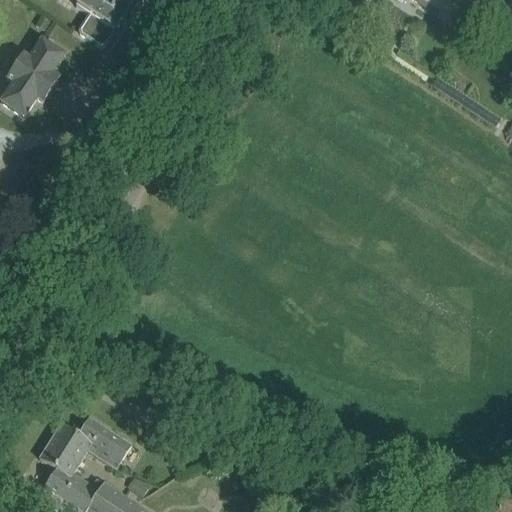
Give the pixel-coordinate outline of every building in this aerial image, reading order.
[(105,48),(136,0),(74,0),(64,15),(81,26),(76,34),(99,49),(100,50),(102,50),(103,49),(105,48)] [(409,0),(452,28),(469,0),(409,0)] [(49,25),(39,19),(34,28),(43,34),(49,25)] [(53,76),(65,58),(41,42),(29,60),(23,57),(6,82),(12,86),(0,104),(24,120),(36,101),(42,106),(59,80),(53,76)] [(46,176),(22,161),(1,195),(24,210),(46,176)] [(91,447),(88,453),(116,471),(131,449),(89,422),(78,439),(91,447)] [(91,447),(78,439),(61,428),(39,462),(56,472),(44,490),(78,511),(86,511),(104,486),(103,486),(99,493),(73,476),(88,453),(91,447)] [(195,459),(179,434),(161,446),(177,471),(195,459)] [(148,490),(135,481),(130,488),(144,496),(148,490)] [(406,485),(402,495),(411,499),(415,490),(406,485)] [(143,511),(104,486),(86,511),(143,511)]
